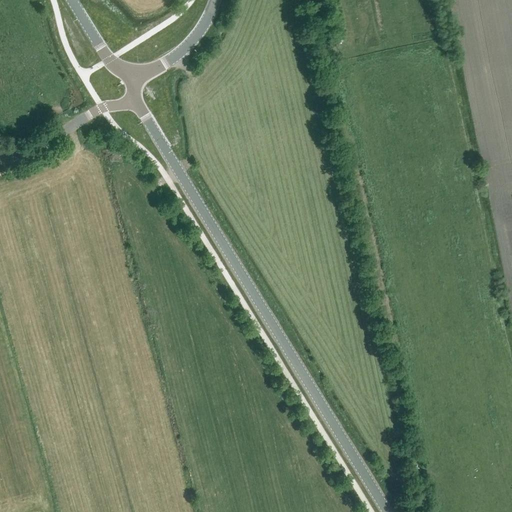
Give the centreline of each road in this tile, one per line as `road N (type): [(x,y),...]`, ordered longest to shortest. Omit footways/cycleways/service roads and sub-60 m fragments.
road 1 (tertiary): [(135,100),(387,511)]
road 2 (unclassified): [(135,100),(96,110),(26,153),(0,158)]
